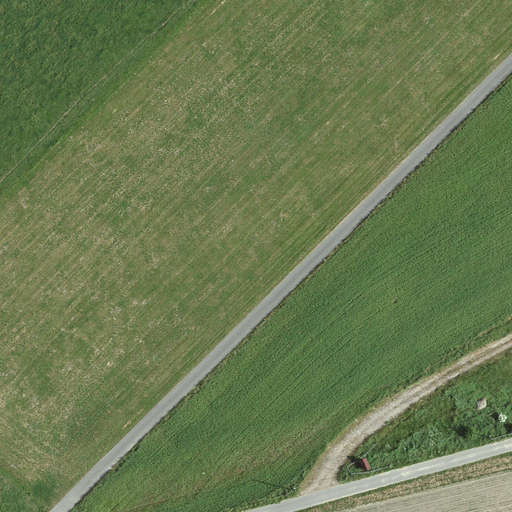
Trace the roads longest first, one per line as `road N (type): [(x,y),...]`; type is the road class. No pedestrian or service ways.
road 1 (unclassified): [(60,511),(511,63)]
road 2 (track): [(312,501),(356,436),(511,341)]
